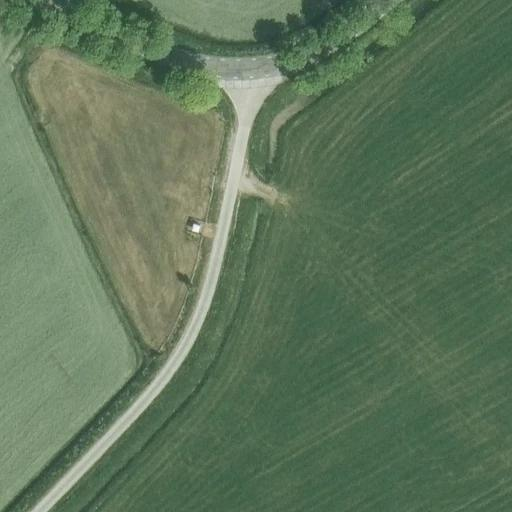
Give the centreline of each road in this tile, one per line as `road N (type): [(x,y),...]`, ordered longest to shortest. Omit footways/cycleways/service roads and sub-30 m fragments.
road 1 (residential): [(37,511),(172,367),(195,326),(212,274),(248,71)]
road 2 (tertiary): [(34,0),(173,60),(248,71)]
road 3 (tertiary): [(248,71),(319,50),(388,0)]
